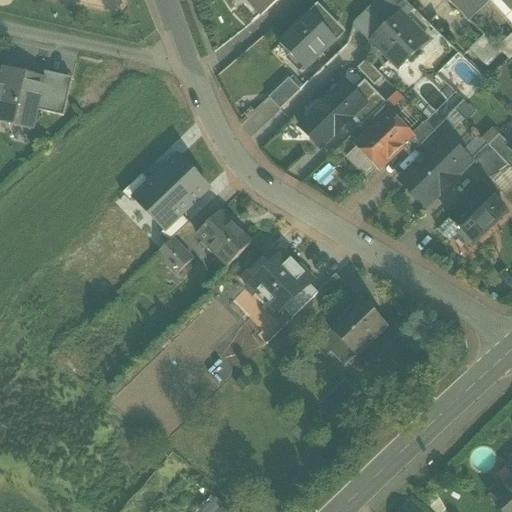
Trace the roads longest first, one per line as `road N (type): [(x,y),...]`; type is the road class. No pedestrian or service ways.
road 1 (residential): [(511,344),(249,176),(196,74)]
road 2 (secondary): [(339,511),(511,349)]
road 3 (unclassified): [(196,74),(0,27)]
